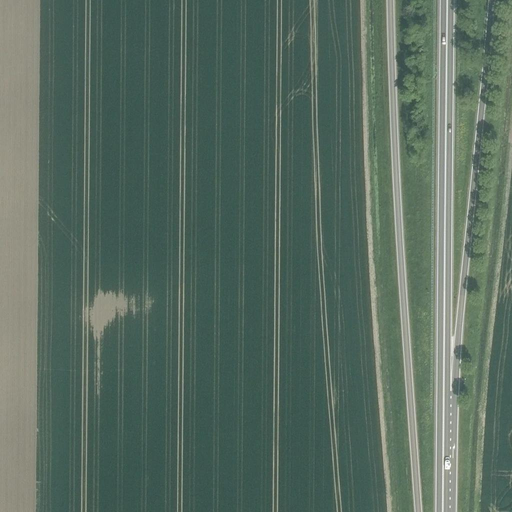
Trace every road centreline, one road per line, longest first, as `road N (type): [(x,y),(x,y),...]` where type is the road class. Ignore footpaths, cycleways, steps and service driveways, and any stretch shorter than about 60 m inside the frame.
road 1 (trunk): [(390,0),(390,232),(421,511)]
road 2 (trunk): [(444,389),(459,327),(491,0)]
road 3 (trunk): [(444,389),(447,0)]
road 4 (trunk): [(442,511),(444,389)]
